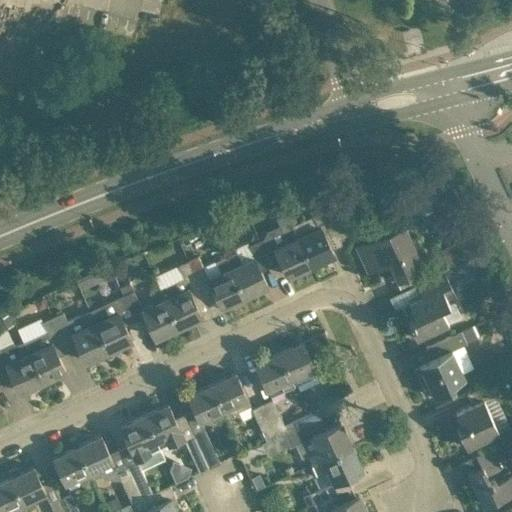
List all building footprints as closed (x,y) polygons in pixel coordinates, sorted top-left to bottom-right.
[(431,199),(435,208),(443,205),(445,205),(441,195),(439,196),(431,199)] [(285,208),(289,206),(292,205),(288,197),(281,200),(285,208)] [(344,213),(331,219),(339,237),(353,230),(343,208),(342,208),(344,213)] [(272,234),(262,239),(273,263),(281,260),(287,274),(312,262),(298,231),(295,223),(293,224),(287,212),(277,217),(283,229),(272,234)] [(331,219),(330,216),(298,231),(312,262),(334,252),(331,247),(341,242),(339,237),(331,219)] [(419,240),(414,243),(404,223),(356,245),(368,271),(389,261),(397,277),(424,264),(420,257),(426,254),(419,240)] [(229,254),(246,293),(267,283),(261,269),(273,263),(262,239),(251,244),(256,255),(244,260),(239,249),(229,254)] [(459,245),(442,253),(449,267),(466,258),(459,245)] [(198,254),(188,259),(204,295),(214,291),(221,305),(246,293),(229,254),(218,259),(223,270),(211,276),(206,265),(204,266),(198,254)] [(204,295),(188,259),(177,264),(182,276),(162,285),(180,324),(201,314),(194,300),(204,295)] [(416,336),(434,327),(448,320),(442,305),(459,297),(451,281),(465,274),(459,263),(446,269),(417,283),(422,294),(409,300),(416,317),(408,320),(416,336)] [(142,308),(133,289),(125,293),(136,318),(145,314),(155,336),(180,324),(162,285),(149,291),(154,302),(142,308)] [(102,303),(92,308),(110,347),(131,337),(125,323),(136,318),(125,293),(114,298),(102,303)] [(92,308),(81,313),(68,319),(64,311),(55,315),(70,348),(78,345),(85,359),(110,347),(92,308)] [(12,322),(8,313),(0,317),(0,324),(2,328),(12,322)] [(47,329),(25,339),(43,378),(65,368),(58,354),(70,348),(55,315),(43,320),(47,329)] [(460,329),(466,341),(479,335),(473,323),(460,329)] [(473,366),(463,344),(467,342),(460,329),(425,345),(431,357),(414,365),(424,387),(429,385),(434,395),(457,385),(456,382),(468,376),(465,369),(473,366)] [(313,338),(319,352),(330,347),(323,333),(313,338)] [(25,339),(15,343),(13,339),(0,345),(0,348),(1,350),(0,350),(0,371),(4,379),(12,376),(19,390),(43,378),(25,339)] [(294,384),(300,381),(318,373),(303,340),(279,351),(294,384)] [(255,362),(264,380),(268,388),(271,395),(286,388),(294,384),(279,351),(255,362)] [(235,371),(212,382),(227,415),(251,405),(244,389),(235,371)] [(497,378),(484,384),(466,392),(471,403),(456,410),(462,424),(457,426),(466,445),(502,428),(487,398),(503,390),(497,378)] [(200,419),(212,414),(215,421),(227,415),(212,382),(188,393),(196,411),(200,419)] [(273,398),(262,403),(277,434),(286,430),(297,425),(294,418),(284,423),(273,398)] [(144,413),(160,447),(173,442),(183,437),(180,429),(176,421),(168,402),(144,413)] [(266,439),(277,434),(262,403),(252,408),(266,439)] [(299,429),(322,418),(317,407),(294,418),(297,425),(299,429)] [(121,424),(129,443),(136,458),(160,447),(144,413),(121,424)] [(326,428),(322,418),(299,429),(297,425),(286,430),(293,445),(316,435),(322,447),(310,452),(315,463),(352,445),(340,421),(326,428)] [(205,429),(195,434),(209,465),(220,460),(205,429)] [(77,445),(93,478),(106,472),(102,465),(113,460),(101,434),(77,445)] [(209,465),(195,434),(184,439),(199,470),(209,465)] [(499,443),(485,450),(467,458),(472,470),(469,471),(484,503),(502,495),(511,489),(511,470),(505,474),(498,459),(505,456),(499,443)] [(93,478),(77,445),(53,456),(66,482),(81,475),(84,482),(93,478)] [(310,492),(315,503),(351,486),(346,475),(362,467),(352,445),(315,463),(319,473),(331,467),(336,479),(310,492)] [(174,479),(191,473),(186,458),(169,464),(174,479)] [(143,496),(152,491),(137,461),(128,465),(143,496)] [(32,497),(45,491),(40,479),(33,465),(10,476),(26,511),(25,508),(35,504),(32,497)] [(118,472),(121,478),(132,501),(143,496),(128,465),(118,470),(117,470),(118,472)] [(259,472),(251,476),(257,487),(264,484),(259,472)] [(26,511),(10,476),(0,480),(0,510),(6,508),(8,511),(26,511)] [(178,511),(173,500),(176,498),(170,483),(152,491),(143,496),(132,501),(132,502),(119,508),(120,511),(178,511)] [(351,486),(315,503),(319,511),(367,511),(358,493),(355,495),(351,486)] [(79,511),(70,492),(60,496),(64,505),(67,511),(79,511)] [(117,498),(106,503),(109,510),(120,505),(117,498)]
